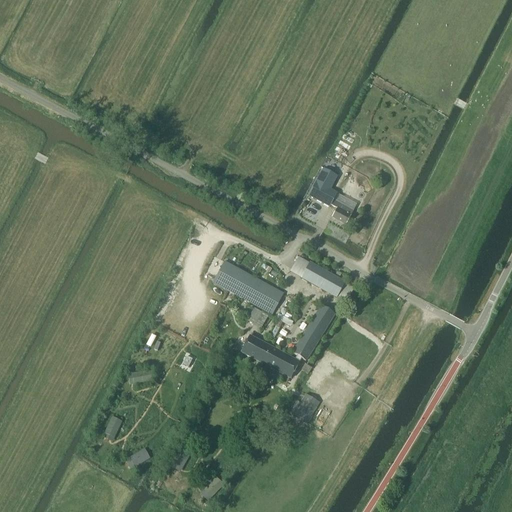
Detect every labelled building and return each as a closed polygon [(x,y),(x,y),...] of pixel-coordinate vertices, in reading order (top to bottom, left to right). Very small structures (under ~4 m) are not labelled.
[(340,154),(337,159),(342,162),(346,154),(349,149),(354,141),(343,135),(335,151),(340,154)] [(311,193),(310,195),(313,197),(312,199),(329,208),(330,207),(336,210),(331,219),(345,226),(350,218),(350,217),(353,211),(333,201),(336,196),(315,185),(311,193)] [(213,284),(271,316),(283,295),(224,263),(213,284)] [(309,264),(301,279),(336,299),(344,284),(309,264)] [(321,307),(292,354),(296,357),(294,360),(298,363),(300,359),(305,362),(334,315),(321,307)] [(254,309),(248,319),(256,324),(262,313),(254,309)] [(240,353),(290,380),(299,363),(298,363),(294,360),(249,337),(240,353)] [(186,358),(182,366),(188,369),(192,361),(186,358)] [(305,365),(301,371),(307,375),(311,369),(305,365)] [(292,416),(306,425),(320,403),(306,394),(292,416)]
